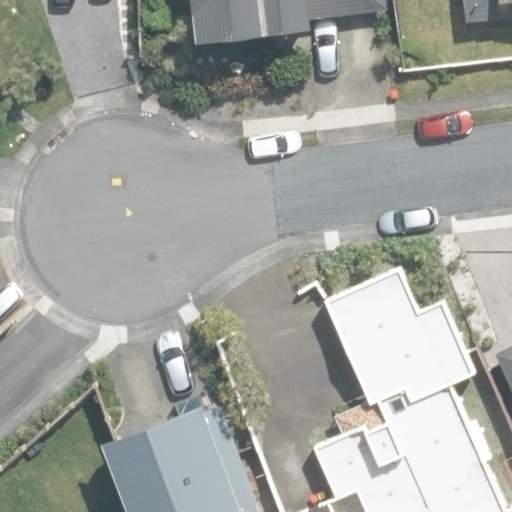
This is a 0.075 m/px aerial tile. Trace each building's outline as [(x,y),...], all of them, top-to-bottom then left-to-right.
[(200,0),(205,32),(392,7),(390,0),(200,0)] [(511,14),(511,0),(466,0),(469,19),(511,14)] [(511,511),(511,504),(507,507),(452,380),(478,369),(446,297),(422,308),(403,263),(328,295),(372,398),(335,414),(343,431),(318,442),(339,492),(331,496),(337,511),(511,511)] [(511,342),(496,349),(511,383),(511,342)] [(210,407),(207,400),(106,436),(133,511),(264,511),(222,402),(210,407)]
